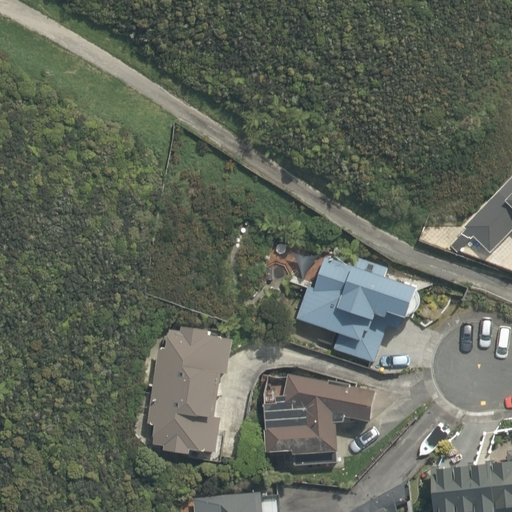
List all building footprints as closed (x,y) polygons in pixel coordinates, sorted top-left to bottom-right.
[(511,171),(458,225),(484,252),(508,229),(511,232),(511,171)] [(332,334),(329,347),(377,361),(390,316),(416,323),(426,287),(385,275),(388,265),(353,256),(350,266),(318,257),(299,325),(332,334)] [(162,326),(147,441),(159,442),(158,449),(211,456),(216,416),(208,415),(214,370),(225,372),(230,335),(162,326)] [(374,393),(332,384),(283,374),(280,386),(271,386),(271,402),(264,402),(263,449),(331,450),(331,412),(368,420),(374,393)] [(511,511),(511,460),(421,465),(423,511),(511,511)] [(194,495),(193,511),(278,511),(278,498),(194,495)]
